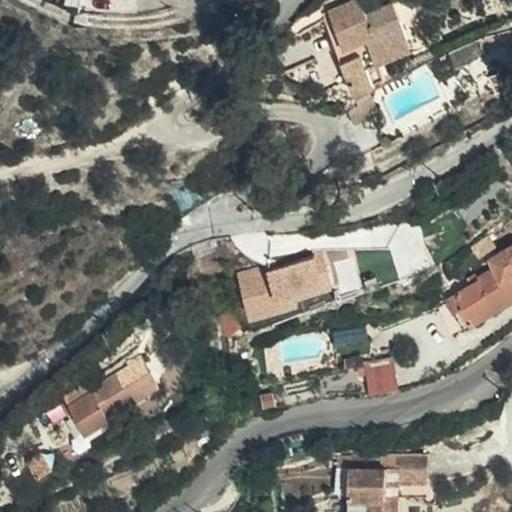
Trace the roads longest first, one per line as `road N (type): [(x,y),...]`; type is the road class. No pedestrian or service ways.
road 1 (residential): [(511,123),(409,184),(352,206),(176,242),(0,407)]
road 2 (residential): [(169,511),(272,432),(411,405),(461,388),(511,351)]
